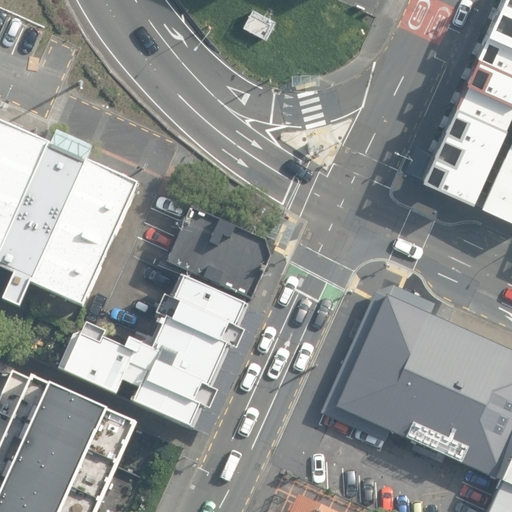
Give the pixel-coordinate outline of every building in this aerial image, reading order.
[(511,0),(492,0),(418,172),(511,212),(511,0)] [(273,23),(250,12),(243,28),(264,41),(273,23)] [(83,306),(137,180),(88,158),(94,145),(58,129),(51,142),(0,118),(0,265),(13,271),(1,297),(19,305),(30,281),(83,306)] [(260,237),(191,206),(168,261),(251,298),(270,255),(264,239),(260,237)] [(249,303),(178,273),(169,295),(164,293),(155,312),(157,313),(154,320),(160,323),(154,337),(147,334),(144,339),(138,340),(127,336),(123,344),(102,334),(103,330),(85,321),(81,330),(72,332),(71,331),(68,330),(53,364),(192,427),(203,404),(208,407),(216,388),(212,387),(230,345),(235,347),(243,329),(238,327),(249,303)] [(435,303),(395,284),(377,291),(375,290),(319,413),(386,443),(392,431),(416,442),(413,449),(442,462),(445,454),(498,478),(511,446),(511,350),(430,314),(435,303)] [(95,511),(136,420),(28,372),(26,376),(12,369),(0,394),(0,511),(95,511)] [(511,511),(511,446),(498,478),(494,487),(497,488),(486,511),(511,511)] [(339,511),(297,493),(288,511),(339,511)]
